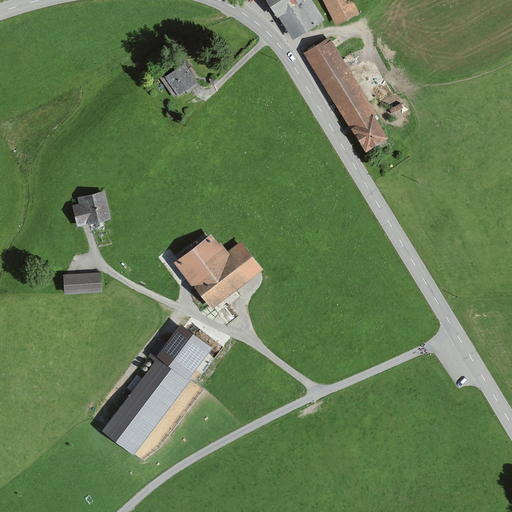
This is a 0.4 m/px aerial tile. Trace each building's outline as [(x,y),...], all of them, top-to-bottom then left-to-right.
[(266,0),(295,43),(327,21),(312,0),(266,0)] [(353,0),(325,0),(336,25),(360,15),(353,0)] [(332,41),(308,56),(366,150),(390,135),(332,41)] [(187,66),(168,79),(181,97),(200,84),(187,66)] [(105,192),(80,198),(81,204),(75,206),(80,227),(111,220),(105,192)] [(213,231),(174,262),(214,311),(264,271),(243,245),(232,254),(213,231)] [(104,274),(65,276),(66,295),(105,293),(104,274)] [(214,345),(182,320),(158,352),(164,357),(106,430),(146,461),(202,389),(188,378),(214,345)]
